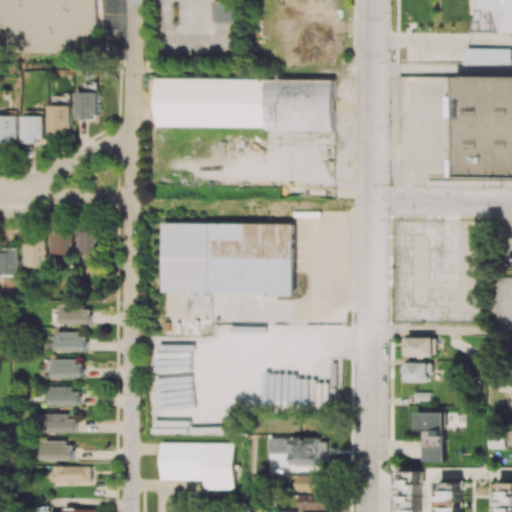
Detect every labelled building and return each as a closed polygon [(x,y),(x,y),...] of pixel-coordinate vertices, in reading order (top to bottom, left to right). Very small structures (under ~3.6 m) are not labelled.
[(2,0),(2,51),(97,52),(97,0),(2,0)] [(511,0),(478,0),(478,33),(511,33),(511,0)] [(213,22),(239,22),(238,1),(213,2),(213,22)] [(511,64),(511,49),(464,48),(464,63),(511,64)] [(511,176),(511,77),(456,77),(456,96),(456,117),(456,159),(456,176),(511,176)] [(336,80),(157,78),(157,127),(335,130),(336,80)] [(99,118),(99,89),(92,89),(92,84),(86,84),(86,92),(78,92),(77,117),(99,118)] [(456,96),(445,96),(445,117),(456,117),(456,96)] [(72,129),(71,105),(50,105),(51,144),(62,144),(62,130),(72,129)] [(18,116),(0,115),(0,143),(17,144),(18,116)] [(45,116),(23,116),(23,142),(44,143),(45,116)] [(456,159),(445,159),(445,176),(456,176),(456,159)] [(296,294),(296,224),(165,224),(164,293),(296,294)] [(50,255),(72,254),(72,229),(50,230),(50,255)] [(77,258),(99,257),(99,230),(77,230),(77,258)] [(44,242),(22,242),(23,269),(44,268),(44,242)] [(0,275),(17,276),(18,246),(7,246),(7,252),(0,251),(0,275)] [(62,323),(92,324),(92,306),(63,306),(62,323)] [(220,339),(255,338),(255,325),(219,327),(220,339)] [(59,333),(59,351),(89,351),(88,333),(59,333)] [(435,337),(402,338),(403,357),(435,356),(435,337)] [(84,378),(85,360),(55,360),(55,378),(84,378)] [(407,382),(432,382),(433,363),(407,363),(407,382)] [(52,405),(81,406),(81,388),(52,387),(52,405)] [(426,461),(446,462),(447,412),(418,412),(418,431),(427,431),(426,461)] [(78,414),(48,414),(48,433),(78,433),(78,414)] [(505,449),(506,430),(489,430),(489,448),(505,449)] [(45,442),(45,460),(75,459),(74,441),(45,442)] [(162,480),(205,480),(205,490),(235,490),(235,443),(162,442),(162,480)] [(55,483),(91,484),(91,466),(55,466),(55,483)] [(400,511),(421,511),(421,471),(400,471),(400,511)] [(298,476),(298,491),(326,491),(325,475),(298,476)] [(511,511),(511,482),(501,483),(500,511),(511,511)] [(334,509),(333,494),(302,495),(302,510),(334,509)]
